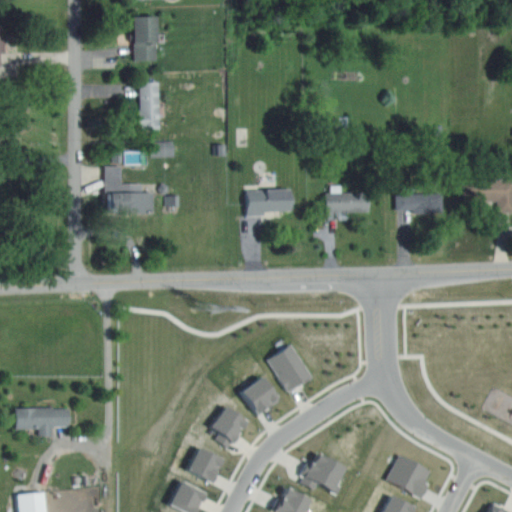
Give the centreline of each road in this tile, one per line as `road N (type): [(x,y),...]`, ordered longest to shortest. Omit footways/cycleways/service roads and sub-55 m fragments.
road 1 (tertiary): [(511,266),(0,283)]
road 2 (residential): [(74,0),(77,281)]
road 3 (residential): [(511,475),(420,425),(395,398),(383,371),(380,271)]
road 4 (residential): [(230,511),(276,440),(352,392),(386,381)]
